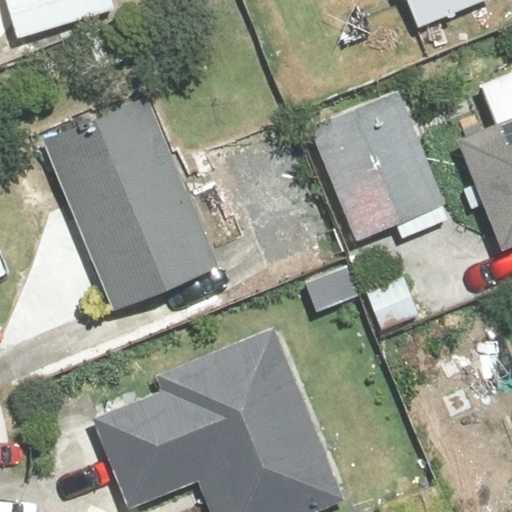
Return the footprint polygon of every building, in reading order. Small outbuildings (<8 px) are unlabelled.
[(118,0),(9,0),(22,45),(123,17),(118,0)] [(393,0),(405,32),(486,2),(485,0),(393,0)] [(403,86),(316,122),(363,238),(393,225),(450,202),(403,86)] [(215,265),(145,96),(35,141),(105,311),(215,265)] [(511,116),(449,141),(494,252),(511,245),(511,116)] [(298,125),(228,151),(273,268),(342,242),(298,125)] [(372,295),(357,259),(309,278),(324,315),(372,295)] [(313,511),(340,502),(271,327),(152,374),(157,388),(83,417),(120,511),(194,481),(205,511),(313,511)]
